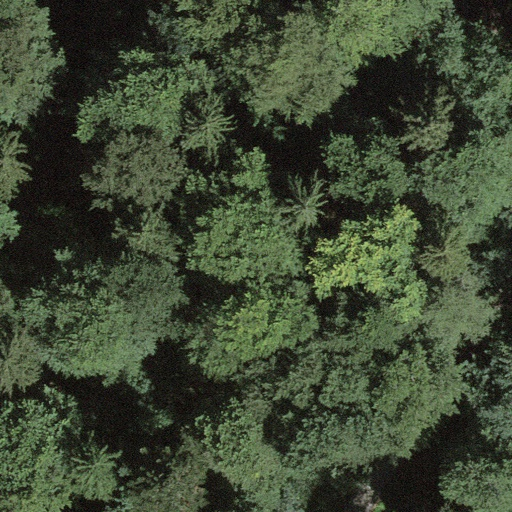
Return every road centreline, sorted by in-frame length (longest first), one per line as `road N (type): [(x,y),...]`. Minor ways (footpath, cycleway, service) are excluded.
road 1 (track): [(511,261),(344,511)]
road 2 (track): [(511,38),(293,0)]
